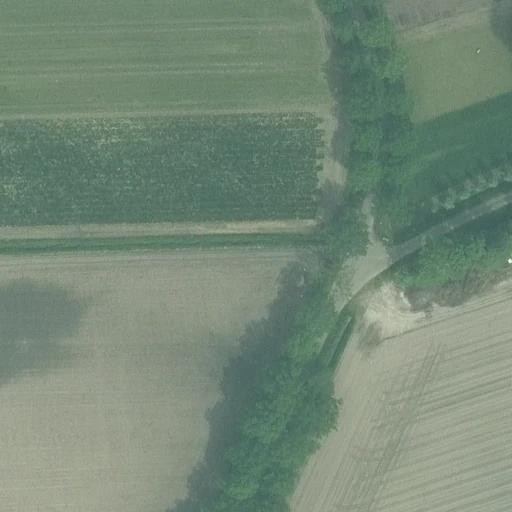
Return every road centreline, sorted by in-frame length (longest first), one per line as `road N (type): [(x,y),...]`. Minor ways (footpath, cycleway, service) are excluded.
road 1 (unclassified): [(348,267),(379,176),(368,33),(356,0)]
road 2 (unclassified): [(240,511),(348,267)]
road 3 (unclassified): [(348,267),(395,255),(511,194)]
